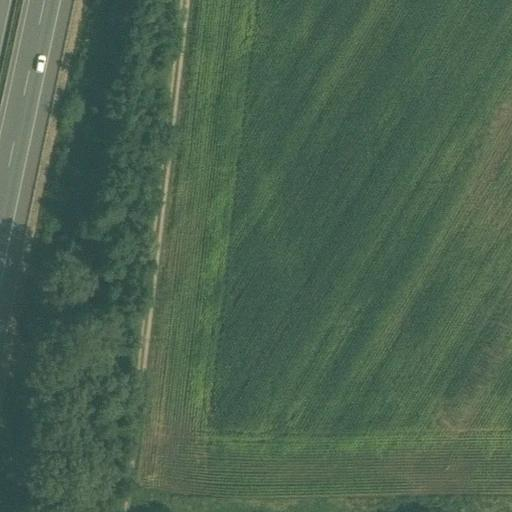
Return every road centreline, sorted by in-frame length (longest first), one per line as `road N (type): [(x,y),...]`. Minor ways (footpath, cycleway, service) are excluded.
road 1 (track): [(181,0),(120,511)]
road 2 (motorway): [(0,217),(45,0)]
